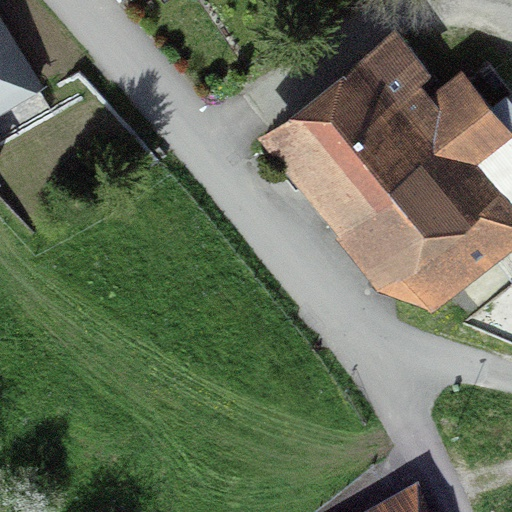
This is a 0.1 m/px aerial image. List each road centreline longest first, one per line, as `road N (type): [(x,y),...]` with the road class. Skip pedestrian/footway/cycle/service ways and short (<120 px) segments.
road 1 (residential): [(358,338),(77,0)]
road 2 (residential): [(455,511),(441,471),(358,338)]
road 3 (residential): [(511,382),(358,338)]
